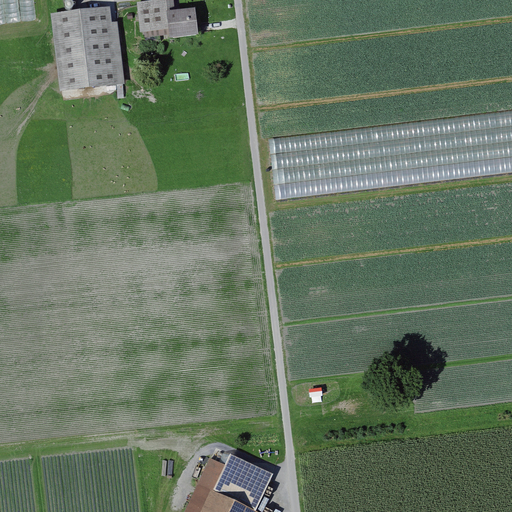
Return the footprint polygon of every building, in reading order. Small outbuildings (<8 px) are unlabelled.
[(197,10),(172,12),(170,0),(154,0),(140,1),(143,31),(170,28),(171,36),(199,33),(197,10)] [(115,7),(54,14),(62,90),(123,84),(115,7)] [(168,125),(141,127),(142,141),(150,141),(151,154),(181,152),(181,143),(196,142),(195,125),(230,123),(229,114),(168,118),(168,125)] [(23,147),(23,132),(0,130),(0,170),(8,174),(13,165),(19,165),(19,148),(23,147)] [(73,427),(77,456),(163,444),(161,433),(146,435),(145,426),(115,430),(91,434),(91,430),(86,431),(86,425),(73,427)] [(0,461),(60,456),(58,435),(48,436),(48,437),(38,438),(37,431),(31,431),(32,439),(22,440),(22,442),(0,443),(0,461)] [(227,466),(211,460),(188,511),(255,511),(272,475),(231,458),(227,466)]
